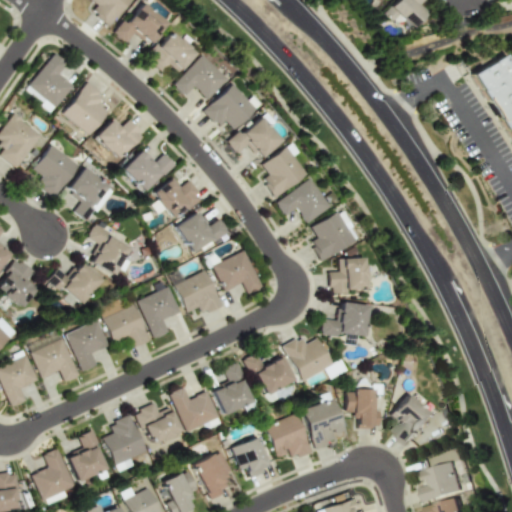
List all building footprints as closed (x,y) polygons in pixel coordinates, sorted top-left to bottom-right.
[(105,29),(127,0),(85,0),(93,6),(86,15),(105,29)] [(135,0),(110,33),(124,43),(130,35),(145,47),(165,21),(137,0),(135,0)] [(395,24),(401,18),(410,27),(423,12),(417,7),(423,0),(392,0),(382,11),(395,24)] [(166,65),(174,72),(193,52),(168,28),(141,56),(159,73),(166,65)] [(71,82),(56,71),(63,61),(48,51),(24,84),(33,90),(27,97),(48,113),(71,82)] [(169,84),(179,93),(186,86),(202,101),(224,78),(198,53),(169,84)] [(511,148),(466,75),(474,70),(498,55),(511,76),(511,148)] [(96,105),(102,97),(83,81),(57,112),(84,135),(104,112),(96,105)] [(222,121),(230,129),(257,104),(247,93),(242,99),(227,83),(198,111),(215,128),(222,121)] [(0,123),(0,159),(12,169),(38,135),(9,112),(0,123)] [(280,137),(256,112),(223,142),(233,152),(240,145),(254,160),(280,137)] [(115,161),(142,134),(124,117),(116,124),(108,116),(89,135),(115,161)] [(32,181),(51,195),(74,164),(46,143),(28,167),(37,173),(32,181)] [(270,197),(306,173),(285,143),(257,162),(265,174),(258,179),(270,197)] [(117,167),(141,192),(171,164),(159,152),(151,160),(139,146),(117,167)] [(60,191),(75,201),(68,211),(85,222),(110,187),(78,165),(60,191)] [(155,214),(162,208),(169,218),(198,197),(185,178),(176,185),(170,176),(147,192),(153,200),(148,204),(155,214)] [(271,202),(280,215),(288,209),(300,225),(327,206),(306,176),(271,202)] [(306,238),(317,259),(355,239),(339,207),(307,224),(313,234),(306,238)] [(170,226),(188,255),(225,231),(216,218),(206,225),(195,209),(170,226)] [(84,261),(110,276),(128,245),(90,224),(82,238),(94,244),(84,261)] [(0,259),(8,249),(0,242),(0,259)] [(204,263),(217,293),(237,285),(241,294),(258,287),(241,248),(204,263)] [(324,270),(325,291),(362,289),(360,256),(333,258),(334,270),(324,270)] [(31,285),(23,280),(30,270),(11,258),(0,274),(0,300),(15,310),(31,285)] [(97,278),(73,260),(61,275),(52,268),(40,284),(73,309),(97,278)] [(216,306),(203,270),(180,278),(177,270),(165,275),(179,312),(193,306),(196,314),(216,306)] [(147,338),(164,332),(160,322),(176,315),(162,279),(146,286),(149,294),(132,301),(147,338)] [(93,307),(106,344),(118,339),(121,348),(143,340),(130,302),(118,307),(115,299),(93,307)] [(359,338),(364,305),(333,300),(330,320),(318,318),(316,332),(338,335),(337,342),(350,344),(351,337),(359,338)] [(92,364),(87,354),(104,347),(92,318),(59,333),(76,371),(92,364)] [(0,342),(11,332),(0,320),(0,342)] [(37,380),(55,372),(59,382),(74,376),(55,331),(22,345),(37,380)] [(277,344),(295,381),(327,365),(313,337),(301,343),(297,334),(277,344)] [(0,392),(5,404),(22,396),(17,387),(33,379),(19,349),(0,357),(0,392)] [(276,353),(256,362),(252,352),(239,358),(256,395),(288,381),(276,353)] [(233,361),(218,367),(223,380),(206,387),(218,415),(250,400),(233,361)] [(181,432),(214,418),(201,387),(184,394),(180,385),(164,392),(181,432)] [(372,388),(341,388),(341,416),(352,416),(352,427),(372,427),(372,388)] [(340,428),(328,392),(314,396),(317,404),(297,411),(310,449),(330,442),(327,432),(340,428)] [(428,413),(401,394),(386,415),(397,423),(390,432),(406,444),(428,413)] [(176,430),(165,406),(155,410),(151,402),(129,411),(144,445),(176,430)] [(281,450),(285,459),(307,451),(292,412),(258,424),(269,454),(281,450)] [(103,422),(107,433),(98,437),(112,472),(130,464),(126,455),(140,449),(125,413),(103,422)] [(88,429),(74,434),(79,446),(61,453),(72,481),(93,472),(95,478),(107,474),(88,429)] [(235,470),(243,466),(248,476),(266,468),(251,436),(225,447),(235,470)] [(39,453),(44,464),(26,471),(39,501),(71,488),(54,447),(39,453)] [(228,474),(216,449),(188,462),(205,499),(224,490),(219,478),(228,474)] [(460,491),(453,461),(422,470),(425,480),(417,482),(422,501),(460,491)] [(166,511),(182,511),(191,508),(185,496),(194,492),(182,466),(157,478),(167,498),(161,501),(166,511)] [(12,471),(0,472),(0,509),(14,509),(12,471)] [(156,511),(146,489),(136,493),(132,485),(115,492),(124,511),(156,511)] [(423,507),(424,511),(464,511),(460,497),(423,507)] [(365,511),(364,508),(354,511),(350,498),(314,508),(315,511),(365,511)] [(78,508),(79,511),(115,511),(113,505),(97,511),(95,503),(78,508)]
